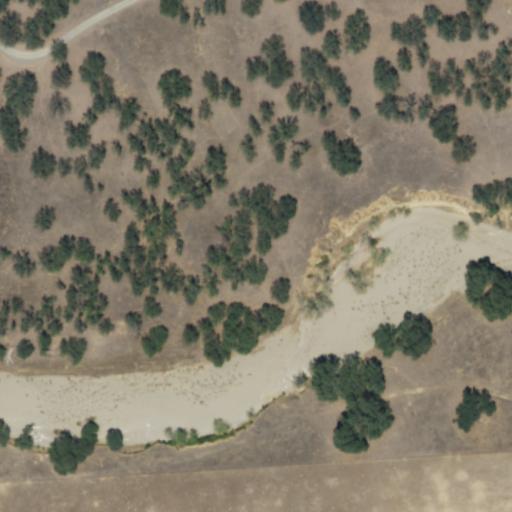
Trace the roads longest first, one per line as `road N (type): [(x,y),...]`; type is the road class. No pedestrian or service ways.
road 1 (track): [(511,397),(454,386),(386,392),(128,470),(67,508)]
road 2 (track): [(67,508),(17,481),(106,479)]
